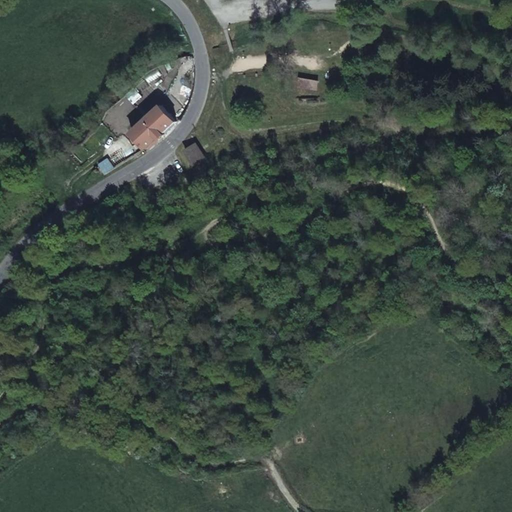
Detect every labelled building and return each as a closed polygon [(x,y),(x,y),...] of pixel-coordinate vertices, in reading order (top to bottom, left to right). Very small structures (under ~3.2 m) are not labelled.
[(152,83),(161,76),(156,70),(147,77),(152,83)] [(300,77),(299,85),(317,88),(318,80),(300,77)] [(161,102),(147,116),(141,122),(132,131),(141,138),(149,146),(156,141),(162,136),(164,137),(169,132),(168,130),(173,125),(178,120),(161,102)] [(139,142),(114,154),(100,166),(81,181),(85,187),(145,149),(139,142)] [(186,150),(195,164),(206,157),(197,143),(186,150)]
